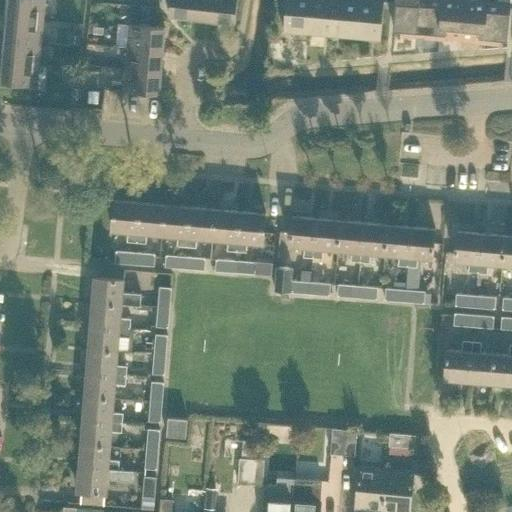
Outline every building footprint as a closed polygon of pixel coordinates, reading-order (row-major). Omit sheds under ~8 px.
[(8,0),(7,17),(43,21),(45,0),(8,0)] [(170,0),(168,16),(191,18),(192,0),(170,0)] [(192,0),(191,18),(212,21),(214,0),(192,0)] [(235,23),(237,0),(214,0),(212,21),(235,23)] [(286,0),(283,31),(308,34),(310,0),(286,0)] [(310,0),(308,34),(332,36),(334,0),(310,0)] [(334,0),(332,36),(356,38),(358,0),(334,0)] [(373,0),(358,0),(356,38),(380,40),(384,1),(373,0)] [(395,0),(393,27),(402,28),(402,36),(416,37),(416,29),(419,0),(395,0)] [(441,0),(419,0),(416,29),(425,30),(424,38),(438,39),(441,0)] [(453,33),(462,33),(464,0),(441,0),(438,39),(452,40),(453,33)] [(470,42),(484,43),(487,0),(477,0),(478,0),(476,0),(464,0),(462,33),(470,34),(470,42)] [(498,37),(508,37),(511,3),(498,2),(497,0),(487,0),(484,43),(498,45),(498,37)] [(5,39),(41,42),(43,21),(7,17),(5,39)] [(163,50),(165,27),(129,25),(127,47),(163,50)] [(5,39),(3,60),(39,64),(41,42),(5,39)] [(161,71),(163,50),(127,47),(125,69),(161,71)] [(1,83),(36,86),(39,64),(3,60),(1,83)] [(160,94),(161,71),(125,69),(124,91),(160,94)] [(98,91),(88,90),(87,103),(97,104),(98,91)] [(136,243),(138,233),(140,202),(114,200),(112,230),(128,231),(127,242),(136,243)] [(165,205),(140,202),(138,233),(136,243),(147,243),(147,233),(162,235),(165,205)] [(186,247),(188,237),(190,207),(165,205),(162,235),(178,236),(177,247),(186,247)] [(215,209),(190,207),(188,237),(186,247),(196,248),(197,238),(212,239),(215,209)] [(236,251),(237,241),(240,211),(215,209),(212,239),(228,241),(227,251),(236,251)] [(266,213),(240,211),(237,241),(236,251),(246,252),(247,242),(263,244),(266,213)] [(313,258),(314,249),(317,218),(292,216),(290,247),(304,248),(303,257),(313,258)] [(340,220),(317,218),(314,249),(313,258),(323,259),(324,249),(338,251),(340,220)] [(364,223),(340,220),(338,251),(351,252),(350,262),(360,263),(362,253),(364,223)] [(388,225),(364,223),(362,253),(360,263),(370,263),(370,254),(385,255),(388,225)] [(412,227),(388,225),(385,255),(399,256),(398,266),(408,267),(409,257),(412,227)] [(436,229),(412,227),(409,257),(408,267),(417,267),(418,258),(433,259),(436,229)] [(478,273),(478,263),(481,233),(457,231),(454,261),(468,262),(468,272),(478,273)] [(505,235),(481,233),(478,263),(478,273),(487,273),(488,263),(502,265),(505,235)] [(511,235),(505,235),(502,265),(511,265),(511,235)] [(114,262),(135,264),(136,252),(116,251),(114,262)] [(155,254),(136,252),(135,264),(154,266),(155,254)] [(165,267),(185,268),(186,256),(166,255),(165,267)] [(205,258),(186,256),(185,268),(204,270),(205,258)] [(215,271),(235,272),(236,261),(216,259),(215,271)] [(255,262),(236,261),(235,272),(254,274),(255,262)] [(290,292),(310,294),(311,282),(300,281),(292,280),(293,268),(276,266),(274,291),(290,292)] [(301,270),(300,281),(311,282),(312,271),(301,270)] [(159,286),(157,307),(169,308),(171,287),(172,274),(142,271),(140,285),(159,286)] [(94,277),(92,301),(122,304),(122,305),(132,306),(140,306),(141,296),(123,294),(124,279),(94,277)] [(394,281),(393,288),(404,289),(405,282),(394,281)] [(330,283),(311,282),(310,294),(329,295),(330,283)] [(337,296),(358,297),(359,285),(338,284),(337,296)] [(377,287),(359,285),(358,297),(376,299),(377,287)] [(384,299),(405,301),(406,289),(404,289),(385,288),(384,299)] [(425,291),(406,289),(405,301),(424,303),(425,291)] [(455,305),(474,307),(476,295),(456,293),(455,305)] [(495,297),(476,295),(474,307),(494,309),(495,297)] [(502,309),(511,309),(511,298),(503,297),(502,309)] [(121,318),(122,305),(122,304),(92,301),(90,325),(130,328),(131,319),(121,318)] [(168,327),(169,308),(157,307),(156,326),(168,327)] [(453,324),(473,326),(474,314),(454,313),(453,324)] [(494,316),(474,314),(473,326),(493,328),(494,316)] [(500,328),(511,329),(511,316),(502,316),(500,328)] [(90,325),(88,349),(118,351),(119,337),(129,337),(130,328),(90,325)] [(155,334),(154,354),(166,355),(167,335),(155,334)] [(444,379),(469,381),(471,351),(472,341),(462,341),(462,350),(447,349),(444,379)] [(472,341),(471,351),(469,381),(492,383),(495,353),(481,352),(482,342),(472,341)] [(511,384),(511,343),(510,344),(509,354),(495,353),(492,383),(511,384)] [(117,365),(118,351),(88,349),(86,372),(126,375),(127,366),(117,365)] [(164,374),(166,355),(154,354),(152,373),(164,374)] [(86,372),(84,396),(115,398),(116,385),(126,385),(126,375),(86,372)] [(151,381),(150,401),(162,402),(163,382),(151,381)] [(84,396),(83,419),(122,423),(123,414),(114,413),(115,398),(84,396)] [(160,421),(162,402),(150,401),(148,421),(160,421)] [(168,417),(166,435),(186,437),(187,419),(168,417)] [(83,419),(81,443),(111,445),(112,432),(122,433),(122,423),(83,419)] [(330,453),(342,454),(344,429),(332,428),(330,453)] [(148,429),(146,448),(158,449),(160,429),(148,429)] [(354,455),(356,430),(344,429),(342,454),(354,455)] [(414,448),(415,435),(390,433),(389,445),(414,448)] [(242,441),(241,458),(252,459),(253,441),(242,441)] [(81,443),(79,466),(118,470),(119,461),(110,460),(111,445),(81,443)] [(145,469),(156,469),(158,449),(146,448),(145,469)] [(237,483),(250,485),(252,459),(241,458),(239,458),(237,483)] [(264,460),(252,459),(250,485),(262,485),(264,460)] [(355,509),(383,511),(387,468),(359,465),(355,509)] [(80,504),(104,506),(105,493),(107,493),(108,481),(125,482),(132,483),(133,472),(126,472),(118,471),(118,470),(79,466),(77,491),(81,491),(80,504)] [(390,511),(409,511),(413,470),(387,468),(383,511),(390,511)] [(154,497),(156,477),(144,476),(142,496),(154,497)] [(267,496),(265,511),(293,511),(294,498),(295,479),(277,478),(276,485),(268,484),(267,496)] [(294,498),(293,511),(319,511),(321,499),(322,481),(295,479),(294,498)] [(206,488),(204,508),(216,509),(217,489),(206,488)] [(171,511),(172,499),(160,499),(158,511),(171,511)]
